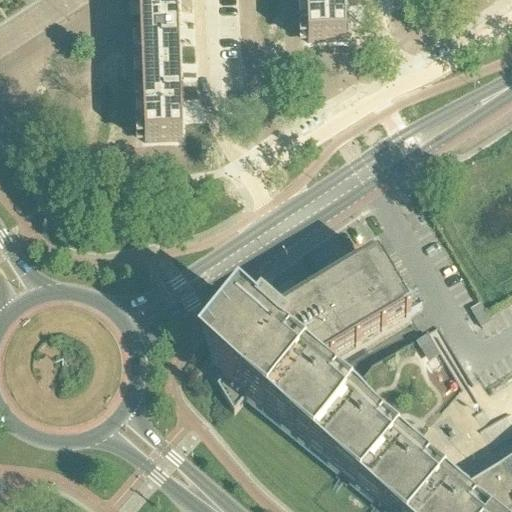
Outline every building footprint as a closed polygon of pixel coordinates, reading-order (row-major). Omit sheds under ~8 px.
[(343,0),(305,0),(308,48),(346,47),(343,0)] [(176,3),(138,5),(141,76),(179,75),(177,21),(176,3)] [(179,75),(141,76),(144,148),(182,147),(179,75)] [(500,250),(511,243),(511,194),(479,214),(500,250)] [(226,342),(211,362),(222,370),(215,379),(222,385),(217,392),(234,419),(246,404),(379,511),(511,511),(511,473),(507,476),(505,472),(464,497),(441,478),(439,480),(421,465),(422,463),(417,460),(416,461),(397,446),(399,444),(394,441),(393,442),(374,427),(375,426),(370,422),(369,423),(351,408),(352,407),(347,403),(346,404),(328,389),(340,374),(335,368),(412,323),(377,265),(285,321),(280,314),(262,325),(260,323),(238,351),(226,342)] [(480,308),(470,314),(481,333),(482,332),(491,327),(486,319),(484,314),(480,308)] [(430,366),(438,361),(426,342),(418,347),(430,366)]
